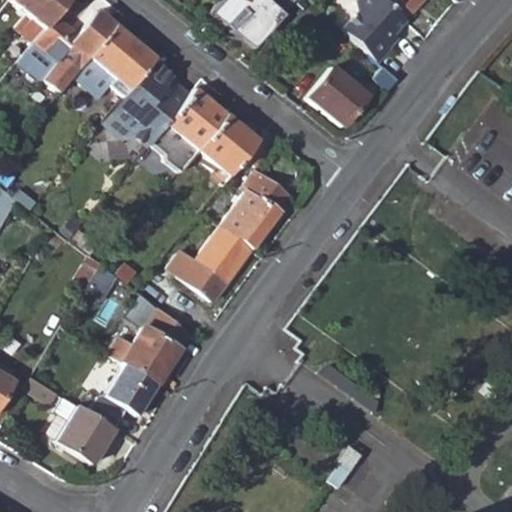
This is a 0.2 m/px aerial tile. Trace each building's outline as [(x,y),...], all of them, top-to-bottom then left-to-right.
[(4,0),(3,2),(21,17),(25,20),(39,31),(49,18),(64,0),(4,0)] [(219,0),(217,3),(207,13),(205,16),(237,41),(238,41),(244,33),(255,42),(278,17),(259,0),(219,0)] [(350,20),(337,33),(374,67),(384,55),(383,54),(391,45),(387,43),(403,25),(377,0),(356,0),(351,6),(350,20)] [(407,14),(419,0),(392,0),(392,1),(407,14)] [(108,27),(90,13),(72,36),(49,18),(39,31),(30,42),(14,62),(13,62),(53,95),(54,94),(67,78),(83,58),(108,27)] [(18,31),(30,42),(39,31),(25,20),(18,31)] [(149,61),(108,27),(83,58),(67,78),(94,99),(105,85),(119,98),(147,63),(149,61)] [(238,41),(237,41),(248,50),(255,42),(244,33),(238,41)] [(130,141),(141,151),(145,146),(161,127),(185,98),(172,86),(155,106),(150,101),(168,80),(147,63),(119,98),(95,127),(111,141),(130,141)] [(326,69),(301,100),(337,129),(362,99),(326,69)] [(449,157),(500,86),(476,69),(425,140),(449,157)] [(367,81),(383,95),(392,84),(378,70),(367,81)] [(220,117),(189,92),(185,98),(161,127),(145,146),(158,157),(158,163),(173,175),(192,152),(220,117)] [(251,143),(220,117),(192,152),(223,178),(238,159),(251,143)] [(262,152),(251,143),(238,159),(250,167),(262,152)] [(241,195),(214,229),(245,252),(283,200),(250,174),(237,191),(241,195)] [(0,222),(13,202),(1,192),(0,193),(0,222)] [(206,304),(245,252),(214,229),(187,263),(175,254),(163,270),(206,304)] [(93,247),(75,232),(67,241),(86,256),(93,247)] [(68,285),(80,293),(96,267),(84,258),(68,285)] [(114,340),(103,357),(118,367),(151,387),(183,335),(150,309),(126,347),(114,340)] [(131,418),(151,387),(118,367),(98,398),(96,397),(91,398),(81,415),(108,432),(121,412),(131,418)] [(45,407),(52,396),(27,380),(19,391),(45,407)] [(87,465),(108,432),(81,415),(70,408),(49,442),(87,465)]
